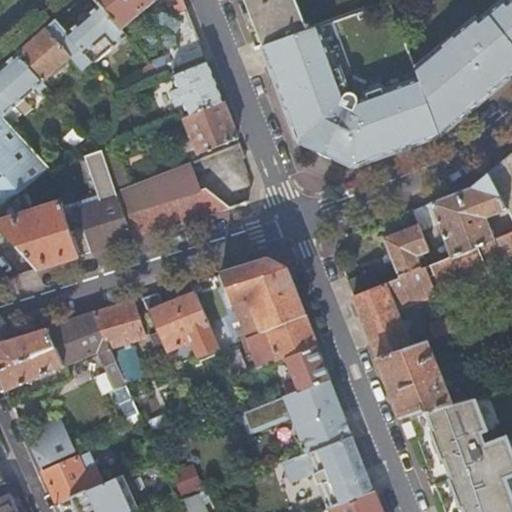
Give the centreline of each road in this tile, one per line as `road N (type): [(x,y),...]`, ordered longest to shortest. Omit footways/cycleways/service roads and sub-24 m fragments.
road 1 (residential): [(411,511),(296,221)]
road 2 (residential): [(0,313),(296,221)]
road 3 (residential): [(296,221),(456,164),(511,121)]
road 4 (residential): [(296,221),(206,0)]
